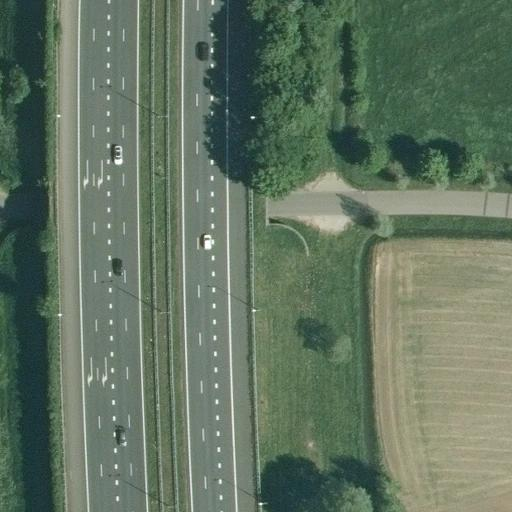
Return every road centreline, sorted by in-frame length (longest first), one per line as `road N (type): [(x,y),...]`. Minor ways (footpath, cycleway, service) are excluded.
road 1 (motorway): [(120,0),(131,511)]
road 2 (motorway): [(206,511),(199,0)]
road 3 (unclassified): [(511,206),(0,207)]
